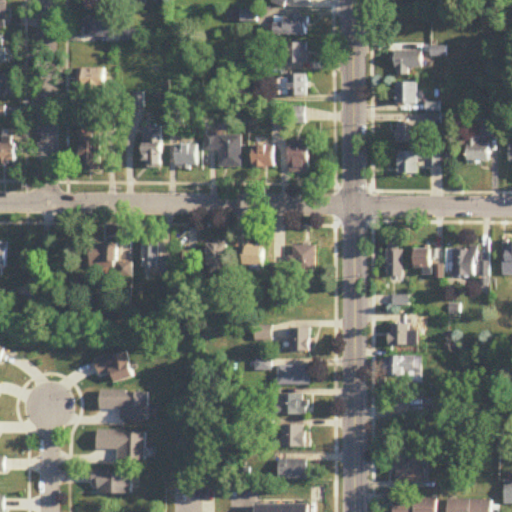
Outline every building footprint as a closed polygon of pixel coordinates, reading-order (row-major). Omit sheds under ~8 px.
[(0,0),(0,30),(8,31),(8,0),(0,0)] [(115,0),(86,0),(86,11),(115,11),(115,0)] [(308,17),(275,17),(275,36),(308,36),(308,17)] [(113,19),(87,19),(87,37),(113,37),(113,19)] [(278,44),(278,63),(308,63),(308,44),(278,44)] [(423,52),(395,52),(395,76),(408,76),(408,71),(423,71),(423,52)] [(107,70),(80,70),(80,95),(107,95),(107,70)] [(0,99),(8,100),(8,75),(0,75),(0,99)] [(307,76),(280,76),(280,97),(307,97),(307,76)] [(396,106),(417,106),(417,84),(396,84),(396,106)] [(307,125),(307,108),(272,108),(272,125),(307,125)] [(417,123),(397,123),(397,145),(417,145),(417,123)] [(164,128),(145,128),(145,168),(164,168),(164,128)] [(243,136),(207,136),(207,152),(221,152),(221,167),(243,167),(243,136)] [(489,164),(489,144),(479,144),(479,137),(467,137),(467,164),(489,164)] [(102,139),(81,139),(81,172),(102,172),(102,139)] [(310,142),(291,142),(291,174),(310,174),(310,142)] [(16,145),(0,145),(0,165),(16,165),(16,145)] [(200,146),(178,145),(178,167),(199,168),(200,146)] [(276,147),(255,147),(255,169),(276,169),(276,147)] [(419,176),(419,167),(443,167),(443,154),(398,154),(398,176),(419,176)] [(8,244),(0,244),(0,276),(8,276),(8,244)] [(119,268),(119,245),(91,245),(91,268),(119,268)] [(227,274),(228,246),(208,245),(208,253),(184,252),(184,273),(227,274)] [(159,246),(144,246),(144,270),(159,270),(159,246)] [(318,247),(292,247),(292,266),(274,266),(274,278),(317,279),(318,247)] [(403,277),(403,247),(387,247),(387,277),(403,277)] [(265,274),(265,248),(245,248),(245,267),(252,267),(252,274),(265,274)] [(453,249),(453,277),(477,277),(477,249),(453,249)] [(433,270),(433,250),(416,250),(416,270),(433,270)] [(408,307),(408,298),(393,298),(393,307),(408,307)] [(390,347),(416,347),(416,325),(390,325),(390,347)] [(311,329),(293,329),(293,353),(311,353),(311,329)] [(134,379),(126,352),(94,362),(99,377),(111,373),(114,384),(134,379)] [(423,357),(386,357),(386,378),(423,378),(423,357)] [(311,387),(311,367),(280,367),(280,387),(311,387)] [(148,423),(148,392),(101,392),(101,411),(122,411),(122,423),(148,423)] [(310,396),(277,396),(277,417),(310,417),(310,396)] [(453,415),(454,401),(438,400),(437,414),(453,415)] [(285,448),(307,448),(307,427),(285,427),(285,448)] [(119,462),(146,462),(145,433),(98,433),(99,451),(119,451),(119,462)] [(397,485),(426,485),(426,451),(397,451),(397,485)] [(308,462),(281,462),(281,482),(308,482),(308,462)] [(93,496),(132,496),(132,472),(93,472),(93,496)] [(438,511),(439,499),(395,499),(395,511),(438,511)] [(449,511),(492,511),(492,501),(450,501),(449,511)]
